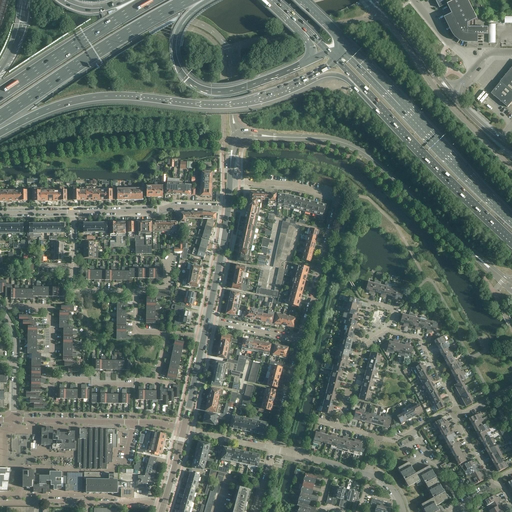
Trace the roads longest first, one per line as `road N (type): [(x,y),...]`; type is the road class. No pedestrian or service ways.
road 1 (motorway): [(0,133),(85,98),(238,104),(311,79)]
road 2 (residential): [(300,339),(337,198),(294,185),(229,181)]
road 3 (trunk): [(511,216),(348,42)]
road 4 (tertiary): [(468,249),(367,155),(335,140),(275,136)]
road 5 (motorway): [(0,116),(187,0)]
road 6 (motorway): [(307,61),(234,90),(193,86),(178,69),(173,45),(195,0)]
road 7 (trunk): [(382,108),(511,239)]
road 8 (tertiary): [(232,113),(231,61),(218,36),(122,0)]
road 9 (motorway): [(145,2),(0,94)]
road 10 (tertiary): [(13,419),(183,428)]
road 11 (residential): [(227,208),(72,211)]
